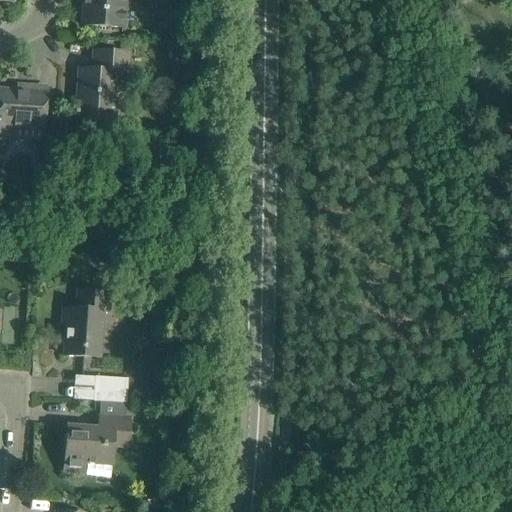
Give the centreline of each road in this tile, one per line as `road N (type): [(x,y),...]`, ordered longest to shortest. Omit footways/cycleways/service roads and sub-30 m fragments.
road 1 (tertiary): [(252,511),(264,0)]
road 2 (residential): [(11,511),(17,419),(10,393),(0,387)]
